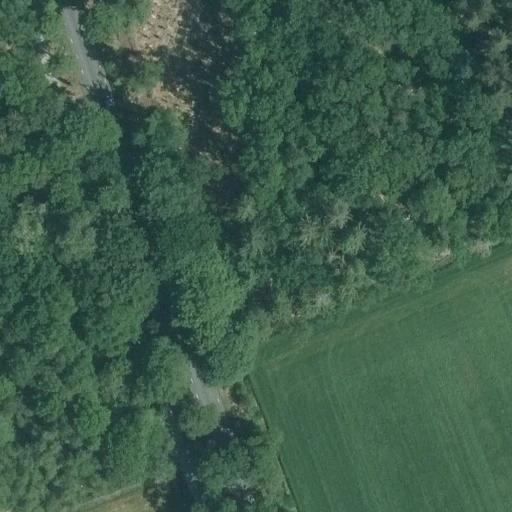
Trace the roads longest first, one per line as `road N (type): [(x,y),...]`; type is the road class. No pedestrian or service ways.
road 1 (secondary): [(247,511),(65,0)]
road 2 (track): [(159,264),(386,171)]
